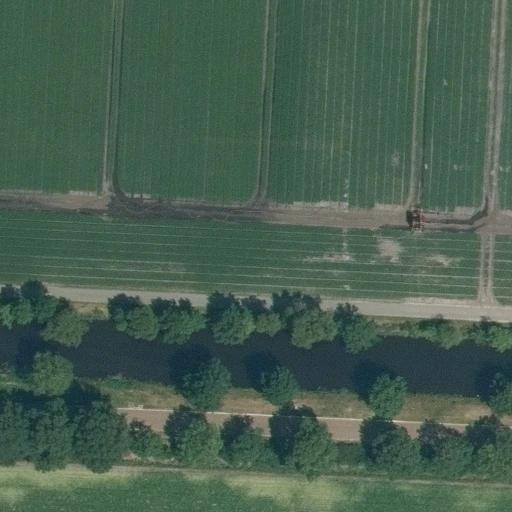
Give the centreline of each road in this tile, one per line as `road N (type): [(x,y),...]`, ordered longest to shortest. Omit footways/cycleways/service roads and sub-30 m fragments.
road 1 (tertiary): [(511,438),(0,413)]
road 2 (track): [(511,315),(0,290)]
